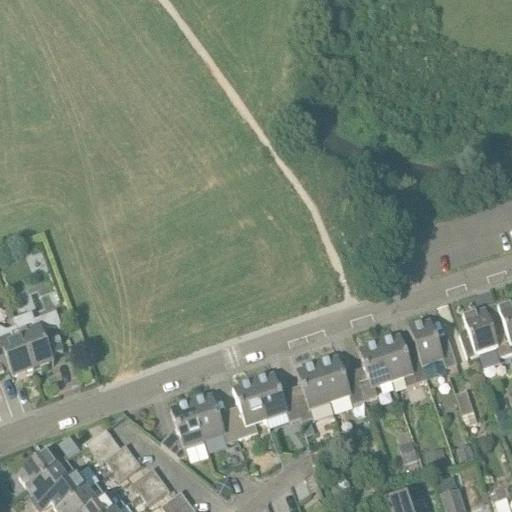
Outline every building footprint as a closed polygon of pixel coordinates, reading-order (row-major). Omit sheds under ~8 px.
[(511,306),(496,312),(511,356),(510,350),(511,348),(511,306)] [(499,360),(511,356),(496,312),(485,316),(485,313),(462,321),(466,334),(458,336),(467,362),(475,359),(496,352),(499,360)] [(36,328),(17,336),(19,340),(32,375),(48,369),(53,367),(52,362),(51,360),(62,355),(55,334),(62,331),(55,314),(48,317),(34,323),(36,328)] [(430,325),(422,327),(421,324),(408,329),(416,353),(418,358),(422,371),(426,382),(446,376),(445,372),(456,368),(447,343),(437,346),(430,325)] [(0,329),(0,378),(9,375),(10,378),(16,376),(17,381),(32,375),(19,340),(15,330),(7,333),(3,331),(0,329)] [(391,339),(379,343),(393,386),(404,382),(407,389),(415,386),(426,382),(422,371),(418,358),(407,362),(406,357),(404,354),(400,340),(392,342),(391,339)] [(376,392),(393,386),(379,343),(364,348),(365,351),(358,354),(363,370),(353,373),(363,404),(379,399),(376,392)] [(353,373),(343,377),(337,361),(330,363),(329,360),(316,364),(329,407),(351,400),(353,408),(363,404),(353,373)] [(295,375),(300,388),(291,391),(300,421),(301,423),(309,421),(311,420),(309,414),(329,407),(316,364),(302,369),(303,373),(295,375)] [(290,390),(279,394),(274,378),(266,381),(265,377),(250,382),(265,425),(286,418),(289,425),(300,421),(291,391),(290,390)] [(253,429),(265,425),(250,382),(238,387),(239,390),(232,392),(237,408),(226,412),(236,444),(255,437),(253,429)] [(465,429),(476,425),(467,395),(455,398),(465,429)] [(226,412),(217,415),(211,399),(204,402),(203,398),(188,403),(203,446),(223,439),(226,447),(236,444),(226,412)] [(165,442),(160,448),(179,463),(187,460),(185,452),(203,446),(188,403),(176,408),(177,411),(169,414),(175,430),(178,439),(165,442)] [(511,422),(509,412),(496,415),(500,431),(511,427),(511,422)] [(301,423),(306,440),(314,437),(309,421),(301,423)] [(93,457),(112,442),(105,433),(84,446),(93,457)] [(100,466),(105,463),(120,453),(112,442),(93,457),(100,466)] [(399,450),(405,466),(417,462),(411,446),(399,450)] [(47,456),(17,478),(27,493),(58,469),(65,464),(68,462),(57,448),(47,456)] [(457,452),(460,465),(474,461),(470,448),(457,452)] [(112,473),(132,459),(125,449),(120,453),(105,463),(112,473)] [(424,457),(430,474),(447,468),(441,451),(424,457)] [(120,484),(124,481),(140,469),(132,459),(112,473),(120,484)] [(58,469),(27,493),(38,507),(46,501),(69,484),(75,479),(76,478),(66,465),(65,464),(58,469)] [(392,487),(388,476),(384,464),(371,469),(375,480),(379,492),(392,487)] [(140,497),(160,482),(152,472),(133,487),(140,497)] [(69,484),(46,501),(46,502),(51,508),(53,511),(61,511),(86,494),(87,493),(76,478),(75,479),(69,484)] [(232,493),(228,480),(215,484),(219,495),(219,497),(220,497),(231,493),(232,493)] [(148,507),(151,504),(167,492),(160,482),(140,497),(148,507)] [(91,511),(105,501),(96,488),(86,495),(86,494),(61,511),(91,511)] [(509,511),(503,491),(495,494),(499,506),(495,507),(496,509),(496,511),(509,511)] [(440,499),(443,511),(463,511),(458,494),(440,499)] [(121,511),(124,510),(113,495),(105,501),(91,511),(121,511)] [(162,511),(179,511),(188,506),(180,495),(161,510),(162,511)] [(407,511),(404,502),(381,510),(381,511),(407,511)]
